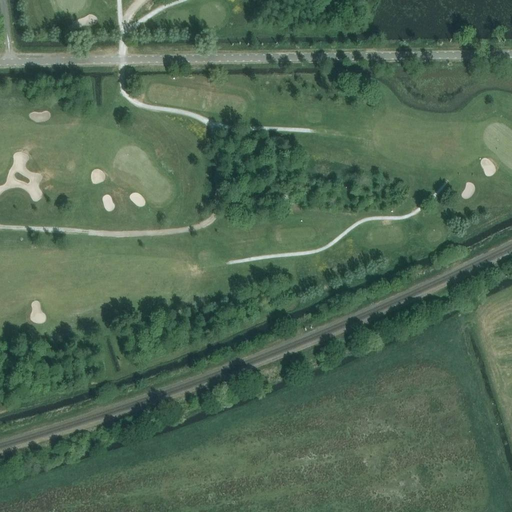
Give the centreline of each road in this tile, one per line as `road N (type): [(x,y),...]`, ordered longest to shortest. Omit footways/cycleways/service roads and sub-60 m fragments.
road 1 (track): [(0,227),(150,234),(194,229),(213,217),(214,127),(140,105),(124,91),(122,34),(144,0)]
road 2 (unclassified): [(9,63),(511,56)]
road 3 (track): [(229,263),(321,249),(363,220),(418,211),(447,181)]
